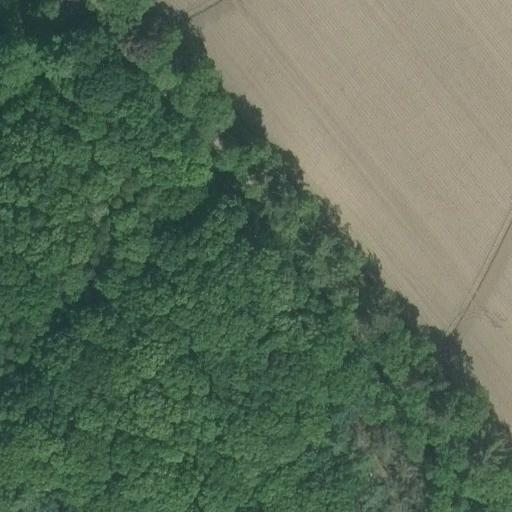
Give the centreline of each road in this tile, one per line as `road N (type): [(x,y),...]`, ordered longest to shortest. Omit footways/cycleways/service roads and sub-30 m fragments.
road 1 (track): [(510,511),(113,0)]
road 2 (track): [(291,228),(205,298),(380,511)]
